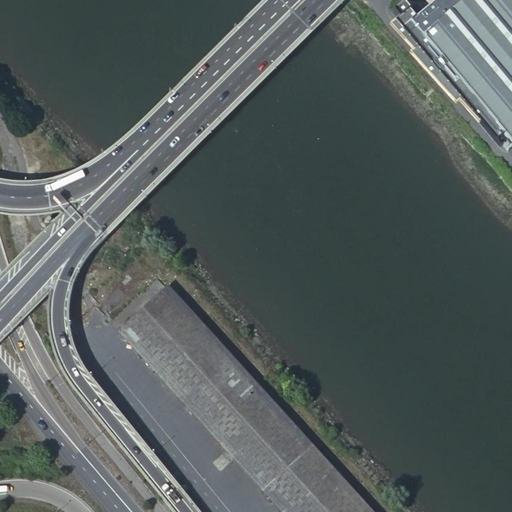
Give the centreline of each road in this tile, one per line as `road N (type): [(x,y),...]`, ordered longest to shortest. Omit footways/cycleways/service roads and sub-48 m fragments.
road 1 (primary): [(70,247),(319,0)]
road 2 (primary): [(186,511),(63,346),(60,299),(70,247)]
road 3 (primary): [(147,140),(0,296)]
road 4 (secondary): [(161,511),(34,357)]
road 5 (primary): [(289,0),(147,140)]
road 6 (primary): [(147,140),(80,186),(45,197),(0,195)]
road 7 (primary): [(52,418),(127,511)]
